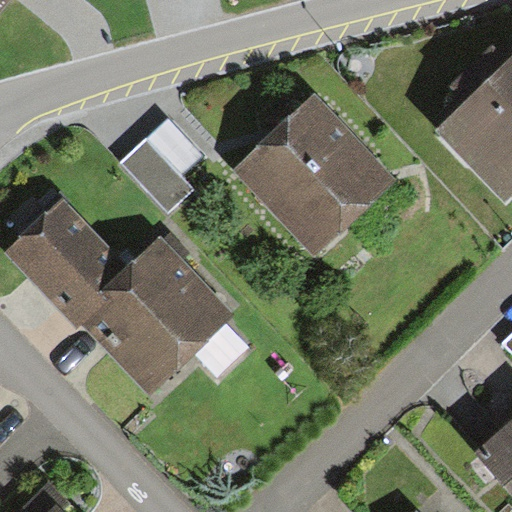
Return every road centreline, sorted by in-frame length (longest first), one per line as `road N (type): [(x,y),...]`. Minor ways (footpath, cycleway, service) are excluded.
road 1 (tertiary): [(0,106),(373,0)]
road 2 (residential): [(272,511),(511,274)]
road 3 (residential): [(168,511),(0,339)]
